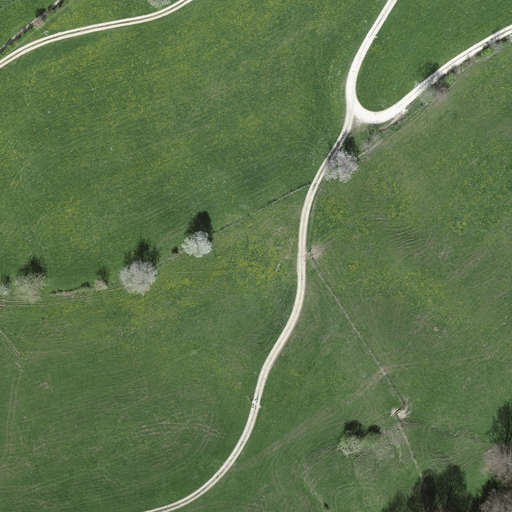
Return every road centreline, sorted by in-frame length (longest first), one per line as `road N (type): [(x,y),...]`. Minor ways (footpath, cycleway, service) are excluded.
road 1 (track): [(352,104),(306,210),(299,303),(242,440),(196,496),(157,511)]
road 2 (track): [(0,64),(35,43),(186,0)]
road 3 (track): [(352,104),(367,116),(391,112),(511,29)]
